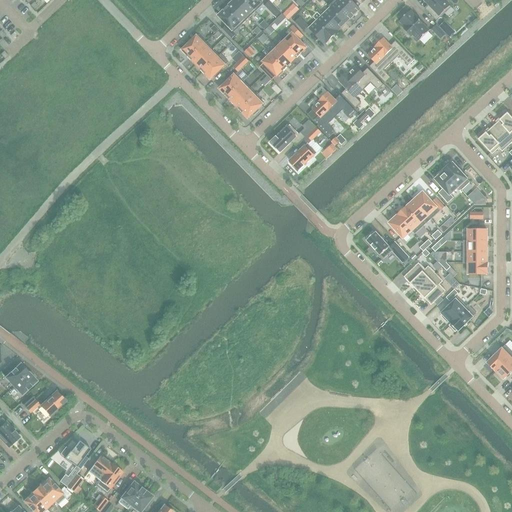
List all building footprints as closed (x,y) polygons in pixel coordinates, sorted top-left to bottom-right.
[(256,11),(244,0),(234,0),(233,1),(249,18),(256,11)] [(244,0),(256,11),(263,4),(259,0),(244,0)] [(352,17),(336,0),(334,0),(328,6),(330,8),(345,23),(352,17)] [(350,0),(336,0),(352,17),(360,10),(350,0)] [(451,7),(445,1),(446,0),(424,0),(429,4),(424,8),(436,21),(451,7)] [(241,25),(249,18),(233,1),(228,6),(225,9),(241,25)] [(276,17),(281,13),(270,1),(265,6),(276,17)] [(330,8),(323,14),(339,30),(345,23),(330,8)] [(234,32),(241,25),(225,9),(222,11),(218,16),(227,25),(234,32)] [(418,41),(429,30),(410,10),(399,21),(405,27),(403,29),(411,37),(412,35),(418,41)] [(339,30),(323,14),(316,21),(332,37),(339,30)] [(299,18),(295,22),(303,31),(308,26),(299,18)] [(332,37),(316,21),(309,28),(324,44),(332,37)] [(214,25),(210,29),(215,33),(218,30),(214,25)] [(227,25),(222,29),(231,39),(236,34),(234,32),(227,25)] [(431,29),(440,39),(445,34),(436,25),(431,29)] [(218,31),(213,36),(217,39),(221,35),(218,31)] [(292,33),(284,41),(299,56),(301,54),(301,53),(306,48),(292,33)] [(189,58),(206,42),(198,34),(192,40),(191,39),(185,44),(186,46),(182,50),(187,56),(189,58)] [(390,46),(383,38),(375,46),(391,63),(398,56),(408,65),(414,60),(395,41),(390,46)] [(299,56),(284,41),(278,47),(277,48),(291,62),(296,58),(299,56)] [(196,65),(212,49),(206,42),(189,58),(191,60),(196,65)] [(277,48),(278,47),(276,46),(268,53),(270,55),(270,54),(285,69),(287,67),(291,62),(277,48)] [(383,70),(391,63),(375,46),(376,48),(374,49),(374,48),(368,53),(369,54),(368,55),(374,62),(369,66),(385,83),(390,77),(383,70)] [(248,48),(244,52),(250,58),(254,54),(248,48)] [(203,72),(221,54),(220,54),(219,56),(212,49),(196,65),(201,70),(200,70),(203,72)] [(228,62),(221,54),(203,72),(205,74),(210,79),(228,62)] [(270,54),(270,55),(263,62),(277,76),(282,71),(283,71),(285,69),(270,54)] [(244,57),(233,67),(238,71),(249,61),(244,57)] [(347,73),(363,90),(371,82),(378,90),(383,84),(367,68),(362,73),(356,66),(355,68),(354,67),(349,72),(350,73),(348,74),(347,73)] [(227,97),(243,81),(236,73),(219,89),(225,95),(227,97)] [(363,90),(347,73),(339,81),(346,89),(341,93),(355,108),(361,103),(356,97),(363,90)] [(234,104),(250,88),(243,81),(227,97),(229,99),(234,104)] [(240,111),(257,95),(250,88),(234,104),(238,108),(238,109),(240,111)] [(319,100),(320,102),(320,101),(335,117),(343,109),(350,117),(355,111),(339,95),(335,100),(327,92),(319,100)] [(264,103),(257,95),(240,111),(242,113),(248,118),(252,114),(254,115),(259,110),(258,109),(264,103)] [(320,101),(320,102),(319,103),(318,102),(313,107),(313,108),(312,109),(318,116),(313,120),(329,137),(335,131),(328,124),(335,117),(320,101)] [(496,123),(493,126),(500,134),(510,145),(511,142),(511,117),(507,113),(501,119),(500,118),(497,122),(496,123)] [(295,146),(305,137),(300,132),(298,134),(290,125),(277,137),(276,137),(270,143),(275,148),(276,147),(280,152),(291,142),(295,146)] [(500,134),(493,126),(489,129),(488,130),(484,133),(485,133),(478,139),(492,154),(499,148),(502,152),(510,145),(500,134)] [(320,132),(316,127),(307,136),(311,141),(320,132)] [(304,166),(304,165),(316,153),(307,144),(289,161),(293,166),(298,172),(304,166)] [(448,164),(442,169),(461,190),(470,182),(453,163),(450,166),(448,164)] [(438,176),(435,179),(443,188),(439,193),(446,201),(451,196),(449,194),(457,187),(461,190),(442,169),(437,175),(438,176)] [(422,192),(414,200),(431,219),(440,211),(444,207),(436,198),(431,202),(422,192)] [(480,193),(472,202),(474,205),(485,205),(485,199),(480,193)] [(423,226),(431,219),(414,200),(406,208),(423,226)] [(423,226),(406,208),(406,207),(398,215),(415,234),(423,226)] [(415,234),(398,215),(389,223),(403,238),(411,230),(414,234),(415,234)] [(438,230),(431,235),(435,240),(439,237),(442,234),(438,230)] [(463,241),(487,241),(487,230),(468,230),(468,241),(463,241)] [(389,247),(375,232),(374,233),(373,232),(367,237),(368,239),(366,240),(380,255),(383,259),(392,251),(398,258),(404,252),(395,242),(389,247)] [(487,252),(487,241),(463,241),(463,252),(487,252)] [(487,263),(487,252),(463,252),(463,263),(487,263)] [(417,291),(435,273),(428,266),(424,269),(418,263),(404,277),(417,291)] [(487,263),(463,263),(468,263),(468,274),(487,274),(487,263)] [(443,281),(435,273),(417,291),(431,305),(446,291),(439,284),(443,281)] [(454,289),(446,297),(449,301),(458,293),(454,289)] [(449,323),(468,305),(468,304),(466,306),(457,297),(441,313),(442,315),(441,316),(447,322),(448,321),(449,322),(449,323)] [(476,313),(468,305),(449,323),(450,324),(449,325),(455,331),(456,330),(458,332),(458,331),(476,313)] [(495,371),(511,354),(511,351),(505,344),(486,363),(495,371)] [(511,371),(511,354),(495,371),(503,380),(511,371)] [(6,377),(14,386),(28,373),(20,364),(15,369),(11,372),(11,373),(6,377)] [(28,373),(14,386),(22,395),(27,390),(31,387),(31,386),(36,381),(33,378),(34,377),(30,372),(29,373),(28,373)] [(61,405),(66,401),(62,396),(61,397),(56,392),(40,406),(49,415),(61,404),(61,405)] [(30,394),(21,403),(25,408),(35,399),(30,394)] [(39,404),(35,399),(25,408),(30,413),(39,404)] [(19,437),(2,418),(0,420),(0,436),(9,447),(19,437)] [(85,456),(90,449),(84,444),(82,447),(77,443),(73,447),(70,450),(65,446),(60,454),(64,458),(71,463),(80,470),(88,459),(85,456)] [(88,472),(99,480),(111,463),(111,464),(100,456),(88,472)] [(106,493),(122,472),(111,463),(99,480),(95,485),(106,493)] [(77,474),(67,487),(73,491),(82,479),(77,474)] [(57,488),(54,484),(53,484),(48,479),(45,481),(39,486),(54,501),(57,505),(65,498),(66,499),(71,495),(65,488),(60,492),(57,488)] [(127,509),(130,505),(143,489),(141,487),(141,488),(133,482),(118,502),(127,509)] [(39,486),(31,493),(46,508),(54,501),(39,486)] [(143,489),(130,505),(139,511),(152,496),(145,491),(145,490),(143,489)] [(41,511),(46,508),(31,493),(26,498),(27,499),(24,501),(29,507),(32,511),(33,511),(41,511)] [(107,501),(100,496),(93,506),(100,511),(107,501)] [(100,511),(108,511),(112,507),(107,503),(100,511)]
